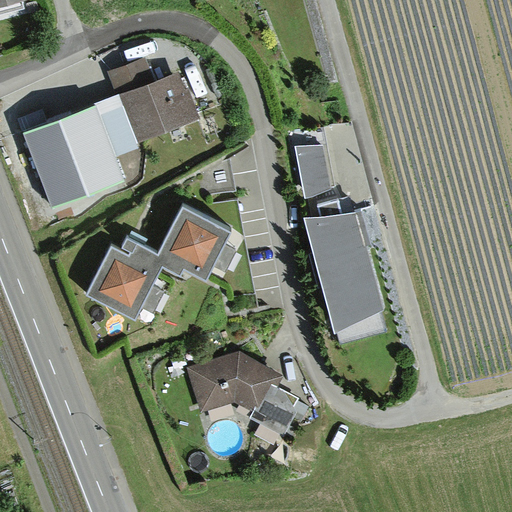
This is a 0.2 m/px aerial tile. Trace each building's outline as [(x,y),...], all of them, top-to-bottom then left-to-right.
[(0,0),(0,8),(30,0),(0,0)] [(146,58),(110,71),(118,94),(137,142),(197,121),(180,73),(155,82),(146,58)] [(137,142),(118,94),(95,103),(97,106),(117,156),(139,147),(137,142)] [(117,156),(97,106),(24,133),(52,206),(125,178),(117,156)] [(297,147),(305,199),(332,189),(324,146),(297,147)] [(208,195),(238,191),(235,170),(205,174),(208,195)] [(383,311),(356,212),(342,214),(338,199),(316,205),(320,218),(305,219),(335,332),(383,311)] [(230,227),(184,204),(158,254),(127,238),(122,248),(114,244),(88,295),(134,319),(142,306),(154,312),(164,292),(153,286),(164,266),(181,275),(185,267),(205,277),(212,263),(223,268),(233,250),(221,245),(230,227)] [(239,350),(187,366),(201,414),(235,404),(252,412),(249,418),(283,435),(293,416),(301,421),(309,406),(297,400),(299,398),(276,387),(284,373),(239,350)]
